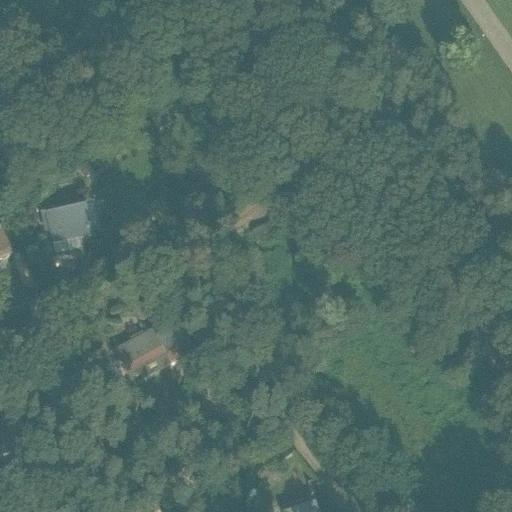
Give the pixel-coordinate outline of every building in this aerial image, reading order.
[(90,0),(98,9),(109,0),(90,0)] [(99,232),(93,204),(85,205),(84,202),(41,212),(46,235),(49,235),(52,247),(92,238),(91,234),(99,232)] [(162,203),(149,213),(168,238),(181,228),(162,203)] [(20,213),(23,226),(35,224),(32,210),(20,213)] [(0,262),(11,257),(0,234),(0,262)] [(154,333),(115,355),(128,377),(165,356),(171,367),(192,355),(179,331),(160,342),(154,333)] [(42,384),(44,395),(48,394),(50,410),(72,407),(73,413),(84,411),(79,378),(42,384)] [(0,426),(0,456),(15,454),(9,424),(0,426)] [(255,441),(242,447),(248,460),(261,454),(255,441)] [(282,511),(315,511),(312,502),(282,511)]
